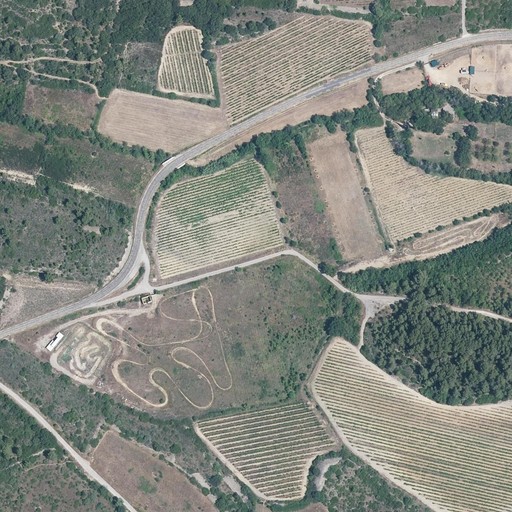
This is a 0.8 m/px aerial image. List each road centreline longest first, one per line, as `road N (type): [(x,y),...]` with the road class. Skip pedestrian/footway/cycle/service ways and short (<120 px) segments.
road 1 (tertiary): [(511,35),(464,40),(345,79),(178,160),(145,200),(135,250)]
road 2 (unclassified): [(143,287),(287,251),(357,296),(511,321)]
road 3 (unclassified): [(130,511),(0,388)]
road 4 (track): [(121,0),(109,45),(96,60),(0,61)]
